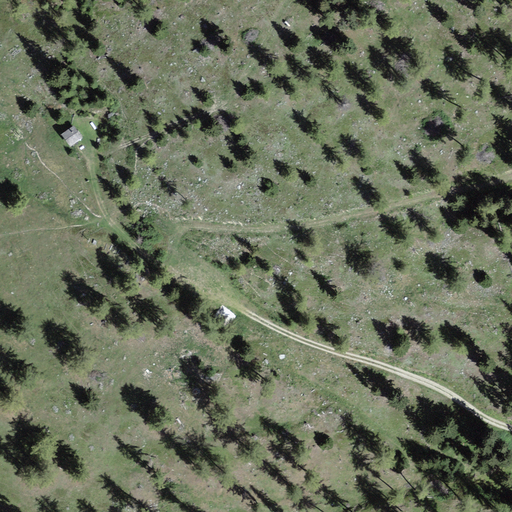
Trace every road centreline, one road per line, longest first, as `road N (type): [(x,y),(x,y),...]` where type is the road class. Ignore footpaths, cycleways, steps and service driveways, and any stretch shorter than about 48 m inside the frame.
road 1 (track): [(231,305),(209,271),(183,253),(175,239),(180,228),(331,225),(511,177)]
road 2 (track): [(511,427),(438,385),(231,305)]
